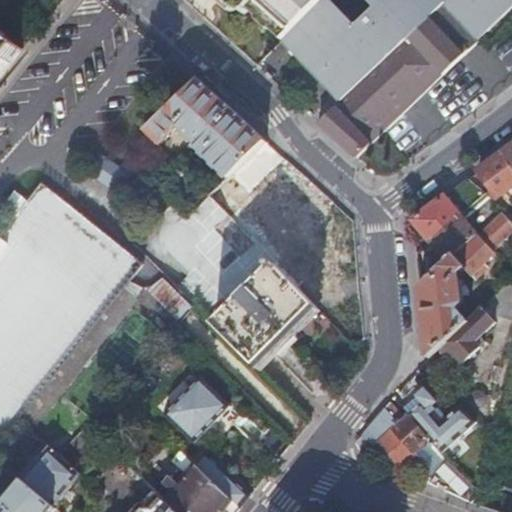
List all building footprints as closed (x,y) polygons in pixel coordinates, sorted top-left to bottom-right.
[(249,11),(283,41),(318,7),(325,0),(227,0),(245,15),(249,11)] [(325,0),(318,7),(283,41),(346,97),(445,5),(462,23),(479,42),(492,56),(511,38),(511,0),(380,0),(387,6),(370,26),(342,0),(325,0)] [(462,23),(445,5),(346,97),(318,123),(358,158),(479,42),(462,23)] [(0,76),(22,49),(0,31),(0,76)] [(265,141),(198,81),(147,132),(160,145),(179,126),(200,145),(197,148),(228,178),(265,141)] [(511,148),(503,155),(511,167),(511,148)] [(98,151),(85,169),(116,190),(128,172),(98,151)] [(511,167),(503,155),(479,172),(498,199),(511,188),(511,167)] [(498,199),(479,172),(469,180),(487,195),(495,202),(498,199)] [(445,197),(412,220),(431,242),(441,234),(462,216),(487,195),(469,180),(458,188),(462,194),(454,199),(450,202),(445,197)] [(0,511),(0,439),(141,261),(40,181),(26,199),(14,188),(1,204),(13,215),(0,231),(0,511)] [(458,188),(450,193),(454,199),(462,194),(458,188)] [(493,248),(511,229),(511,222),(504,215),(481,235),(493,248)] [(456,257),(478,236),(462,216),(441,234),(431,242),(448,262),(454,256),(456,257)] [(457,259),(456,257),(454,256),(448,262),(421,288),(429,358),(429,359),(439,350),(469,322),(459,310),(466,304),(465,296),(472,295),(471,290),(459,277),(467,270),(468,271),(479,260),(482,263),(493,253),(480,239),(457,259)] [(479,260),(468,271),(473,276),(484,265),(482,263),(479,260)] [(256,366),(257,368),(296,328),(317,307),(297,286),(276,265),(255,287),(216,327),(256,366)] [(163,278),(151,290),(179,319),(191,306),(163,278)] [(511,281),(483,309),(473,318),(469,322),(439,350),(447,360),(454,353),(463,363),(480,348),(475,343),(482,336),(495,324),(489,317),(495,312),(499,316),(511,321),(511,281)] [(473,318),(483,309),(478,304),(469,312),(473,318)] [(487,341),(482,336),(475,343),(480,348),(487,341)] [(229,406),(200,379),(165,415),(194,443),(229,406)] [(438,449),(442,445),(437,439),(452,426),(435,406),(438,403),(426,389),(419,396),(425,403),(409,417),(438,449)] [(425,403),(419,396),(403,410),(409,417),(425,403)] [(371,427),(363,436),(374,448),(381,443),(404,469),(431,479),(450,461),(447,458),(438,449),(409,417),(401,425),(395,418),(400,413),(391,404),(371,427)] [(401,425),(409,417),(403,410),(400,413),(395,418),(401,425)] [(471,440),(482,430),(468,415),(458,425),(471,440)] [(450,461),(480,492),(483,482),(442,445),(438,449),(447,458),(450,461)] [(55,506),(82,475),(76,469),(51,446),(0,506),(0,511),(53,511),(57,508),(55,506)] [(240,508),(250,495),(207,453),(196,465),(240,508)] [(178,511),(236,511),(240,508),(196,465),(195,464),(179,483),(171,477),(164,485),(173,491),(166,500),(178,511)] [(178,511),(166,500),(157,492),(138,511),(178,511)]
